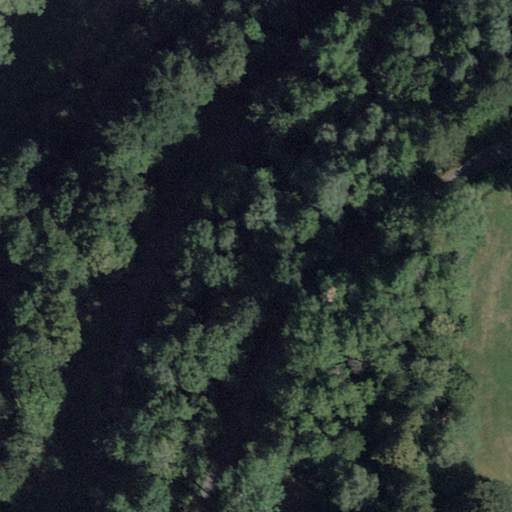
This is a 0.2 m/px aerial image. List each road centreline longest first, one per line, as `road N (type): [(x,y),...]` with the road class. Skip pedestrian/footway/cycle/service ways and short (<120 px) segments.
road 1 (residential): [(389,0),(275,98),(166,243),(132,321),(109,422),(101,511)]
road 2 (residential): [(199,511),(254,387),(300,319),(461,176),(511,150)]
